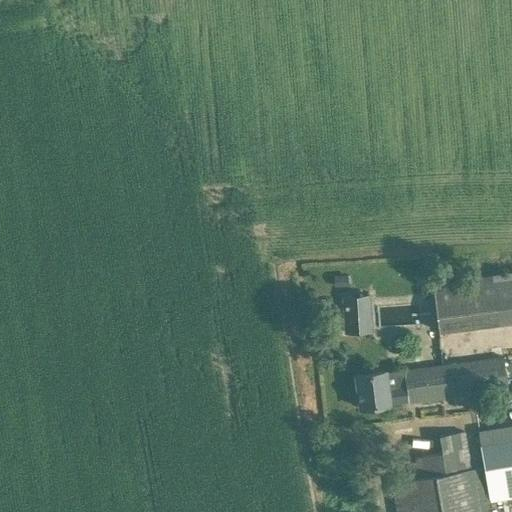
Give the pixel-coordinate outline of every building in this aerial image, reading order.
[(439,332),(511,322),(511,272),(432,283),(439,332)] [(336,284),(350,283),(349,273),(335,274),(336,284)] [(346,333),(347,333),(367,332),(365,313),(345,314),(346,333)] [(410,402),(508,389),(504,355),(405,368),(386,370),(356,374),(361,407),(392,403),(391,402),(410,399),(410,402)] [(511,496),(511,425),(479,431),(485,465),(471,468),(465,431),(440,435),(442,451),(416,456),(420,476),(393,481),(398,511),(487,511),(485,501),(511,496)]
